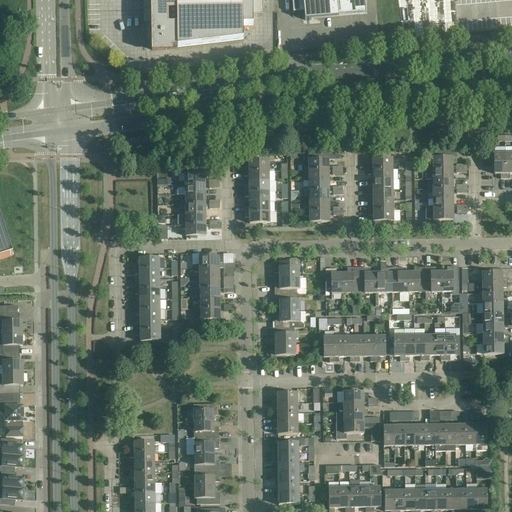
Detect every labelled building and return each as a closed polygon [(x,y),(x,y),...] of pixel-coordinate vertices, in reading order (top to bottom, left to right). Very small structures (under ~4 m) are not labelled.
[(151,0),(152,50),(152,52),(173,52),(173,48),(243,39),(243,25),(253,25),(253,7),(263,7),(262,0),(151,0)] [(365,0),(291,0),(293,14),(294,14),(294,6),(303,6),(304,21),(311,20),(338,18),(338,16),(366,14),(365,0)] [(415,1),(403,2),(404,16),(416,16),(415,1)] [(426,170),(452,170),(452,159),(457,159),(457,152),(432,152),(432,159),(432,165),(426,165),(426,170)] [(303,168),(303,172),(328,171),(328,161),(335,161),(335,154),(308,154),(308,168),(303,168)] [(500,180),(505,180),(505,155),(494,155),(495,175),(500,175),(500,180)] [(367,166),(367,171),(392,171),(392,160),(372,160),(372,166),(367,166)] [(244,168),(244,173),(269,172),(268,162),(248,162),(249,168),(244,168)] [(433,180),(452,180),(452,170),(426,170),(426,180),(433,180)] [(309,182),(329,182),(328,171),(303,172),(304,176),(309,176),(309,182)] [(373,181),(392,181),(392,171),(367,171),(368,176),(373,176),(373,181)] [(269,183),(269,172),(244,173),(244,178),(249,178),(249,183),(269,183)] [(180,182),(180,186),(205,185),(205,175),(185,175),(185,182),(180,182)] [(453,190),(452,180),(433,180),(433,186),(428,187),(428,190),(453,190)] [(393,191),(392,181),(373,181),(373,187),(368,187),(368,191),(393,191)] [(329,192),(329,182),(309,182),(309,188),(304,188),(304,192),(329,192)] [(244,193),(269,193),(269,183),(249,183),(249,188),(244,188),(244,193)] [(185,196),(205,196),(205,185),(180,186),(180,189),(177,189),(177,196),(185,196)] [(433,200),(453,200),(453,190),(428,190),(428,194),(433,194),(433,200)] [(373,201),(393,201),(393,191),(368,191),(368,196),(373,196),(373,201)] [(329,202),(329,192),(304,192),(304,196),(309,196),(309,202),(329,202)] [(269,203),(269,193),(244,193),(244,198),(249,198),(249,203),(269,203)] [(180,202),(180,206),(205,206),(205,196),(185,196),(185,202),(180,202)] [(453,210),(453,200),(433,200),(433,207),(428,207),(428,211),(453,210)] [(368,212),(393,211),(393,201),(373,201),(373,207),(368,207),(368,212)] [(329,212),(329,202),(309,202),(309,209),(304,209),(304,213),(329,212)] [(269,213),(269,203),(249,203),(249,209),(244,209),(244,214),(269,213)] [(185,216),(205,216),(205,206),(180,206),(180,210),(185,210),(185,216)] [(453,221),(453,210),(428,211),(428,215),(433,215),(433,222),(453,221)] [(393,222),(393,211),(368,212),(368,217),(373,216),(373,222),(393,222)] [(329,223),(329,212),(304,213),(304,216),(309,216),(309,223),(329,223)] [(269,224),(269,213),(244,214),(244,218),(249,218),(249,224),(269,224)] [(0,259),(3,259),(12,256),(13,256),(0,214),(0,259)] [(181,227),(205,226),(205,216),(185,216),(177,217),(177,227),(181,227)] [(205,226),(181,227),(181,230),(186,230),(186,237),(190,237),(190,240),(197,240),(197,237),(206,237),(205,226)] [(167,241),(167,227),(158,227),(158,241),(167,241)] [(194,270),(219,269),(219,259),(199,259),(199,266),(194,266),(194,270)] [(134,266),(134,271),(159,270),(159,260),(139,260),(139,266),(134,266)] [(279,274),(279,280),(299,279),(299,263),(274,263),(274,274),(279,274)] [(375,294),(392,294),(392,283),(392,269),(386,269),(386,263),(380,264),(381,274),(375,274),(375,294)] [(414,274),(408,274),(409,294),(425,293),(425,268),(414,269),(414,274)] [(425,293),(442,293),(442,273),(436,273),(436,268),(425,268),(425,293)] [(442,273),(442,293),(453,293),(453,291),(459,290),(458,268),(447,268),(447,273),(442,273)] [(199,280),(219,280),(219,269),(194,270),(194,273),(199,273),(199,280)] [(359,283),(359,294),(375,294),(375,274),(370,274),(369,269),(358,270),(359,283)] [(392,294),(409,294),(408,274),(403,274),(403,269),(392,269),(392,283),(392,294)] [(159,280),(159,270),(134,271),(134,275),(139,275),(139,281),(159,280)] [(336,270),(325,270),(325,278),(325,285),(325,293),(331,293),(332,300),(342,300),(342,295),(342,275),(336,275),(336,270)] [(347,275),(342,275),(342,295),(359,294),(359,283),(358,270),(347,270),(347,275)] [(482,284),(507,284),(507,279),(502,279),(502,273),(485,274),(482,274),(482,284)] [(299,279),(279,280),(279,285),(274,285),(274,296),(289,296),(297,296),(297,290),(299,290),(299,279)] [(134,291),(159,291),(159,280),(139,281),(139,286),(134,286),(134,291)] [(195,290),(219,290),(219,280),(199,280),(199,286),(194,286),(195,290)] [(482,294),(493,294),(502,294),(502,289),(507,289),(507,284),(482,284),(482,294)] [(219,300),(219,290),(195,290),(195,294),(200,294),(200,300),(219,300)] [(139,301),(159,301),(159,291),(134,291),(134,296),(139,296),(139,301)] [(478,305),(482,305),(488,305),(507,304),(507,300),(502,300),(502,294),(493,294),(482,294),(477,295),(478,305)] [(279,307),(280,313),(300,313),(299,302),(297,302),(297,296),(289,296),(274,296),(274,307),(279,307)] [(220,310),(219,300),(200,300),(200,307),(195,307),(195,311),(220,310)] [(135,311),(160,311),(159,301),(139,301),(140,307),(135,307),(135,311)] [(488,305),(482,305),(483,315),(503,315),(502,309),(507,309),(507,304),(488,305)] [(467,305),(465,305),(459,305),(459,315),(462,315),(468,315),(467,305)] [(0,327),(2,328),(2,335),(22,335),(21,322),(19,322),(19,315),(7,315),(7,308),(0,307),(0,327)] [(195,321),(201,321),(201,328),(225,328),(225,320),(220,320),(220,310),(195,311),(195,321)] [(140,322),(160,321),(160,311),(135,311),(135,316),(140,316),(140,322)] [(300,313),(280,313),(280,318),(275,318),(275,329),(270,329),(270,330),(289,329),(304,329),(304,326),(300,323),(300,313)] [(503,315),(483,315),(483,325),(508,325),(508,320),(503,320),(503,315)] [(326,326),(334,326),(333,320),(318,320),(318,331),(326,331),(326,326)] [(135,332),(160,331),(160,321),(140,322),(140,327),(135,327),(135,332)] [(483,325),(483,335),(503,335),(503,330),(508,330),(508,325),(483,325)] [(289,329),(270,330),(270,341),(275,341),(275,346),(295,346),(295,335),(294,335),(294,330),(304,329),(289,329)] [(394,338),(393,338),(393,348),(394,358),(400,357),(400,362),(404,362),(404,337),(404,330),(394,330),(394,338)] [(414,330),(404,330),(404,337),(404,362),(409,362),(409,357),(415,357),(414,337),(414,330)] [(424,330),(414,330),(414,337),(415,357),(420,357),(420,362),(425,362),(425,337),(424,330)] [(445,330),(435,330),(435,337),(435,357),(440,357),(440,362),(445,362),(445,337),(445,330)] [(445,337),(445,362),(450,362),(450,357),(456,357),(456,347),(455,337),(459,337),(459,330),(445,330),(445,337)] [(160,342),(160,331),(135,332),(135,337),(140,337),(140,343),(160,342)] [(0,354),(19,355),(19,347),(22,347),(22,335),(2,335),(0,334),(0,354)] [(503,335),(483,335),(476,335),(477,345),(483,345),(508,345),(508,340),(503,341),(503,335)] [(435,337),(425,337),(425,362),(429,362),(429,357),(435,357),(435,337)] [(334,363),(334,338),(323,339),(323,359),(329,359),(329,364),(334,363)] [(344,358),(344,338),(334,338),(334,363),(339,363),(339,358),(344,358)] [(354,338),(344,338),(344,358),(350,358),(350,363),(354,363),(354,338)] [(354,338),(354,363),(359,363),(359,358),(365,358),(364,338),(354,338)] [(375,338),(364,338),(365,358),(370,358),(370,363),(375,363),(375,338)] [(375,338),(375,363),(379,363),(379,358),(385,358),(385,338),(375,338)] [(483,345),(483,356),(503,356),(503,350),(508,350),(508,345),(483,345)] [(295,357),(295,346),(275,346),(275,352),(270,352),(270,363),(285,363),(285,357),(295,357)] [(0,374),(3,375),(22,375),(22,362),(19,362),(19,355),(0,354),(0,374)] [(0,395),(12,395),(20,395),(20,387),(22,387),(22,375),(3,375),(3,382),(0,382),(0,395)] [(340,404),(363,404),(363,393),(343,393),(343,401),(340,401),(340,404)] [(272,400),(272,405),(297,405),(297,394),(277,394),(277,400),(272,400)] [(12,395),(0,395),(0,410),(0,411),(0,412),(4,415),(5,415),(5,423),(5,437),(24,437),(24,428),(22,428),(22,422),(23,422),(23,407),(12,408),(12,395)] [(363,414),(363,404),(340,404),(340,407),(343,407),(343,414),(363,414)] [(193,423),(203,423),(213,422),(213,417),(218,417),(218,405),(199,406),(193,406),(193,423)] [(297,415),(297,405),(272,405),(272,410),(277,410),(277,415),(297,415)] [(430,427),(424,427),(425,447),(432,447),(432,450),(435,450),(435,453),(435,427),(435,413),(430,413),(430,427)] [(435,413),(435,427),(435,453),(445,453),(445,427),(439,427),(439,413),(435,413)] [(343,414),(336,414),(336,424),(363,424),(363,414),(343,414)] [(272,425),(297,425),(297,415),(277,415),(277,421),(272,421),(272,425)] [(213,422),(203,423),(193,423),(193,439),(219,439),(218,428),(213,428),(213,422)] [(363,424),(336,424),(336,441),(346,441),(346,435),(364,435),(363,429),(371,429),(371,443),(380,442),(379,424),(377,424),(369,424),(363,424)] [(297,425),(272,425),(272,430),(277,430),(278,436),(297,436),(297,425)] [(465,446),(465,426),(455,427),(455,450),(458,450),(458,447),(465,446)] [(465,446),(473,446),(473,452),(476,452),(475,426),(465,426),(465,446)] [(475,426),(476,452),(486,452),(486,446),(486,426),(475,426)] [(391,451),(394,451),(394,427),(383,428),(383,448),(391,447),(391,451)] [(394,427),(394,451),(397,451),(397,447),(404,447),(404,427),(394,427)] [(415,450),(414,427),(404,427),(404,447),(412,447),(412,450),(415,450)] [(414,427),(415,450),(417,450),(417,447),(425,447),(424,427),(414,427)] [(455,427),(445,427),(445,453),(455,452),(455,450),(455,427)] [(169,454),(173,454),(174,454),(174,437),(160,437),(160,444),(168,444),(169,454)] [(219,439),(193,439),(193,456),(214,456),(214,450),(219,450),(219,439)] [(1,440),(0,448),(0,456),(23,459),(23,458),(22,458),(23,448),(11,447),(12,441),(1,440)] [(129,450),(129,454),(154,454),(154,443),(134,444),(134,449),(129,450)] [(273,450),(273,455),(298,454),(298,444),(278,444),(278,450),(273,450)] [(154,464),(154,454),(129,454),(129,459),(134,459),(134,464),(154,464)] [(278,465),(298,465),(298,454),(273,455),(273,460),(278,460),(278,465)] [(0,456),(0,457),(0,460),(0,472),(12,474),(12,473),(10,473),(10,468),(22,470),(23,459),(0,456)] [(193,473),(196,473),(205,472),(219,472),(219,461),(214,461),(214,456),(194,456),(193,456),(193,473)] [(129,470),(129,475),(154,474),(154,464),(134,464),(134,470),(129,470)] [(220,478),(230,477),(230,465),(220,465),(220,478)] [(298,475),(298,465),(278,465),(278,470),(273,471),(273,475),(298,475)] [(325,475),(339,475),(339,473),(339,467),(325,468),(325,475)] [(369,467),(370,472),(370,477),(382,476),(382,472),(380,472),(380,467),(369,467)] [(0,473),(1,473),(0,484),(0,489),(24,491),(23,491),(24,480),(11,479),(12,474),(0,472),(0,473)] [(194,489),(195,489),(214,489),(214,483),(219,483),(219,472),(205,472),(196,473),(196,478),(194,478),(194,489)] [(154,484),(154,474),(129,475),(129,479),(134,479),(134,485),(154,484)] [(278,485),(298,485),(298,475),(273,475),(273,480),(278,480),(278,485)] [(155,495),(154,484),(134,485),(134,490),(129,490),(129,495),(155,495)] [(298,495),(298,485),(278,485),(278,491),(273,491),(273,496),(298,495)] [(24,491),(0,489),(1,490),(0,496),(0,505),(10,507),(11,501),(23,502),(24,491)] [(214,489),(195,489),(194,489),(194,500),(196,500),(197,506),(220,506),(219,494),(214,494),(214,489)] [(339,509),(339,489),(328,489),(328,511),(333,511),(334,509),(339,509)] [(349,511),(349,489),(339,489),(339,509),(345,509),(344,511),(349,511)] [(359,489),(349,489),(349,511),(354,511),(354,509),(360,509),(359,489)] [(370,511),(370,489),(359,489),(360,509),(365,509),(365,511),(370,511)] [(380,489),(370,489),(370,511),(374,511),(375,509),(381,508),(380,489)] [(415,511),(415,492),(415,489),(409,489),(410,492),(405,492),(405,511),(410,511),(411,511),(410,511),(415,511)] [(456,511),(456,491),(446,492),(446,511),(451,511),(456,511)] [(460,511),(461,511),(466,511),(466,491),(456,491),(456,511),(460,511)] [(476,511),(476,491),(466,491),(466,511),(472,511),(471,511),(476,511)] [(476,491),(476,511),(481,511),(487,511),(487,491),(476,491)] [(395,511),(395,492),(384,492),(384,511),(395,511)] [(405,511),(405,492),(395,492),(395,511),(405,511)] [(426,511),(425,492),(415,492),(415,511),(420,511),(426,511)] [(435,511),(436,492),(425,492),(426,511),(431,511),(430,511),(435,511)] [(446,511),(446,492),(436,492),(435,511),(440,511),(446,511)] [(155,505),(155,495),(129,495),(130,499),(135,499),(135,505),(155,505)] [(298,506),(298,495),(273,496),(273,500),(278,500),(279,506),(298,506)]
